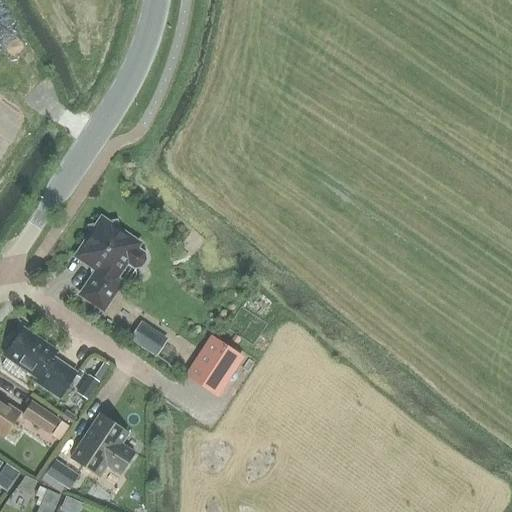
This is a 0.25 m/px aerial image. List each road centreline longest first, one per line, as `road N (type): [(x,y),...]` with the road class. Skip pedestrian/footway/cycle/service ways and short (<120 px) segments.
road 1 (tertiary): [(0,275),(118,98),(155,0)]
road 2 (residential): [(0,275),(158,383)]
